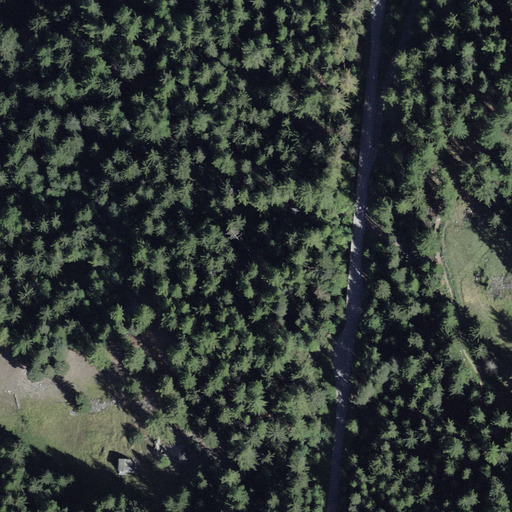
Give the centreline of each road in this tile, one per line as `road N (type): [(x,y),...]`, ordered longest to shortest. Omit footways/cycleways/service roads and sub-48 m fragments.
road 1 (residential): [(361,169),(325,511)]
road 2 (unclassified): [(361,169),(383,133),(404,23),(416,0)]
road 3 (residential): [(379,0),(361,169)]
